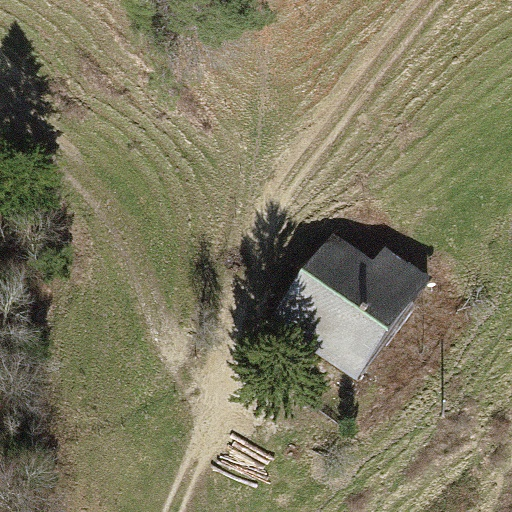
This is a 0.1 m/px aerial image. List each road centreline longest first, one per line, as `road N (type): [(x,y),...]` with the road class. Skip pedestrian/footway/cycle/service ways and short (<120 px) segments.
road 1 (track): [(434,0),(274,210),(250,263),(209,423)]
road 2 (track): [(209,423),(110,217),(0,97)]
